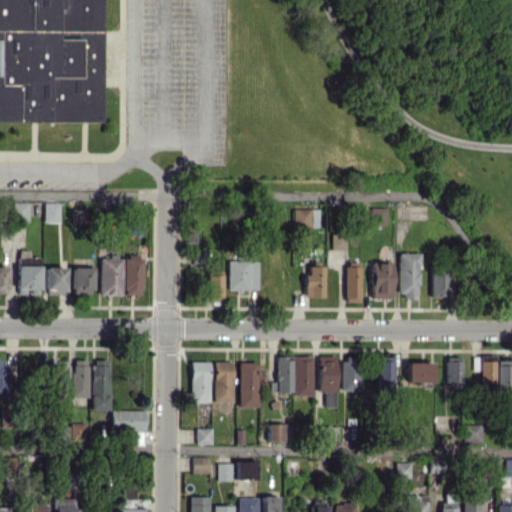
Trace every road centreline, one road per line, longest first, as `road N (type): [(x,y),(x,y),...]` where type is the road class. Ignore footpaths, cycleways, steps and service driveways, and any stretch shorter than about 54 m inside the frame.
road 1 (residential): [(511,329),(0,327)]
road 2 (residential): [(165,195),(165,511)]
